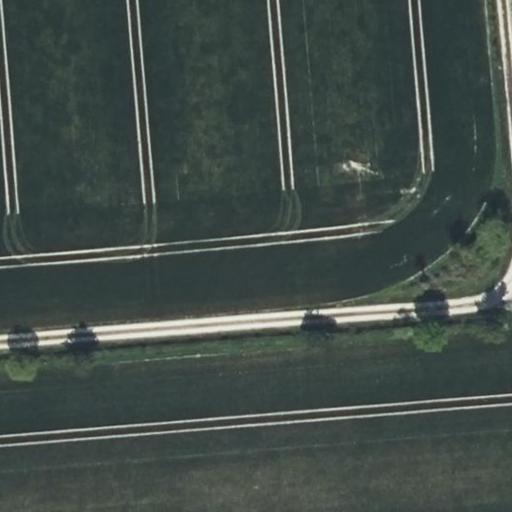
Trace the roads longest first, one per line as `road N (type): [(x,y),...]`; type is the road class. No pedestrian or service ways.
road 1 (track): [(0,339),(511,297)]
road 2 (track): [(511,173),(498,0)]
